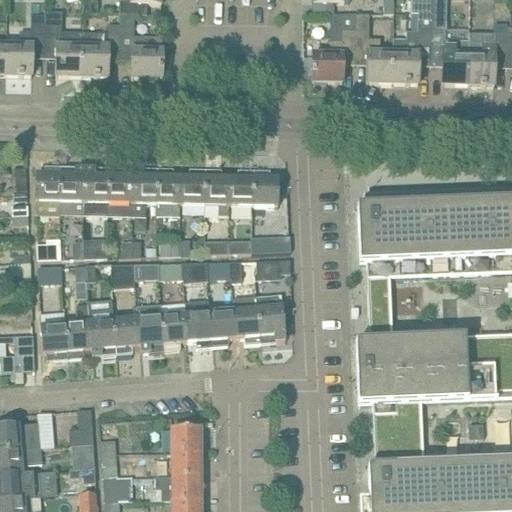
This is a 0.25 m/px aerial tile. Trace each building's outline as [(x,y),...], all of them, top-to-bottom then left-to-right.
[(120,0),(120,5),(119,17),(120,17),(134,17),(142,18),(143,7),(160,8),(160,7),(159,7),(159,0),(120,0)] [(392,56),(391,87),(416,87),(416,88),(417,88),(418,70),(418,63),(430,63),(430,35),(431,0),(413,0),(419,10),(419,17),(418,35),(405,35),(405,42),(392,42),(392,56)] [(431,0),(430,35),(430,63),(442,64),(442,71),(441,89),(443,89),(443,88),(467,88),(468,58),(469,45),(444,44),(444,36),(444,0),(431,0)] [(383,4),(383,16),(393,16),(393,4),(383,4)] [(56,80),(81,80),(82,36),(61,35),(61,15),(44,15),(44,23),(43,55),(55,56),(55,81),(56,81),(56,80)] [(367,86),(391,87),(392,56),(379,55),(379,41),(367,41),(368,16),(355,17),(354,62),(366,62),(365,87),(367,87),(367,86)] [(120,29),(119,57),(131,57),(131,82),(132,82),(132,81),(159,82),(159,83),(161,83),(162,40),(133,40),(134,17),(120,17),(120,29)] [(342,62),(354,62),(355,17),(330,19),(329,57),(312,57),(311,86),(326,86),(326,85),(340,86),(340,87),(342,87),(342,62)] [(31,55),(43,55),(44,23),(30,22),(30,35),(18,35),(18,49),(6,49),(5,79),(29,79),(29,80),(31,80),(31,55)] [(107,57),(119,57),(120,29),(106,29),(106,36),(82,36),(81,80),(105,81),(105,82),(107,82),(107,57)] [(481,58),(468,58),(467,88),(492,89),(492,90),(493,90),(494,65),(506,65),(506,37),(493,36),(493,44),(481,44),(481,58)] [(58,220),(59,220),(59,206),(60,171),(44,171),(44,178),(35,177),(34,205),(59,206),(58,220)] [(84,178),(84,172),(76,172),(60,171),(59,206),(74,206),(73,220),(83,220),(83,208),(83,206),(84,185),(84,178)] [(12,172),(13,196),(25,195),(25,172),(12,172)] [(108,172),(84,172),(83,206),(83,220),(107,221),(107,207),(108,172)] [(107,207),(107,221),(131,221),(131,207),(132,180),(124,179),(124,173),(108,172),(107,207)] [(140,180),(132,180),(131,207),(131,221),(145,221),(145,208),(156,208),(156,173),(140,173),(140,180)] [(179,208),(180,208),(180,181),(172,180),(172,174),(156,173),(156,208),(156,221),(178,221),(179,208)] [(188,181),(180,181),(180,208),(204,209),(205,174),(189,174),(188,181)] [(228,219),(229,209),(229,182),(220,181),(220,175),(205,174),(204,209),(219,209),(219,219),(228,219)] [(229,209),(252,210),(253,175),(237,175),(237,182),(229,182),(229,209)] [(269,176),(253,175),(252,210),(277,211),(277,183),(268,183),(269,176)] [(374,471),(367,471),(369,511),(511,511),(511,191),(363,197),(363,211),(357,211),(359,268),(366,267),(369,346),(355,346),(358,409),(371,409),(374,471)] [(26,204),(25,195),(13,196),(13,205),(26,204)] [(12,220),(26,219),(26,210),(12,210),(12,220)] [(26,219),(12,220),(12,229),(27,229),(26,219)] [(264,241),(251,242),(251,244),(252,258),(254,258),(265,257),(264,241)] [(46,243),(46,248),(36,249),(36,264),(47,264),(47,263),(59,263),(59,242),(46,243)] [(82,243),(82,245),(83,262),(106,262),(106,243),(82,243)] [(160,261),(179,261),(179,244),(159,244),(160,261)] [(179,244),(179,261),(189,261),(189,244),(179,244)] [(228,259),(228,244),(208,245),(208,260),(218,259),(228,259)] [(228,244),(228,259),(230,259),(252,258),(251,244),(229,244),(228,244)] [(73,263),(83,262),(82,245),(72,245),(73,263)] [(120,262),(130,262),(130,245),(120,245),(120,262)] [(130,245),(130,262),(140,262),(140,245),(130,245)] [(13,268),(29,267),(29,263),(28,258),(13,258),(13,268)] [(279,265),(256,266),(256,277),(254,277),(254,284),(279,283),(279,265)] [(240,266),(230,267),(231,281),(231,286),(241,285),(240,266)] [(29,267),(13,268),(8,269),(9,292),(30,291),(29,267)] [(216,282),(231,281),(230,267),(205,268),(207,285),(208,285),(208,289),(216,288),(216,282)] [(181,268),(172,269),(172,284),(182,284),(181,268)] [(205,268),(181,268),(182,284),(182,286),(207,285),(205,268)] [(133,285),(133,269),(109,270),(111,289),(111,293),(133,292),(133,285)] [(143,269),(133,269),(133,285),(143,285),(143,269)] [(166,269),(157,269),(157,285),(167,284),(166,269)] [(85,270),(75,271),(75,286),(85,285),(85,270)] [(85,270),(86,285),(86,289),(111,289),(109,270),(85,270)] [(44,288),(62,287),(62,271),(37,272),(39,310),(45,310),(44,288)] [(260,347),(257,312),(256,300),(232,302),(233,314),(235,342),(243,341),(244,348),(260,347)] [(212,351),(209,316),(208,304),(184,306),(185,318),(187,346),(195,345),(196,352),(212,351)] [(10,316),(15,316),(31,316),(31,306),(15,307),(15,311),(10,312),(10,316)] [(83,355),(91,354),(89,326),(88,316),(87,316),(87,309),(75,310),(76,327),(65,328),(67,363),(83,361),(83,355)] [(257,312),(260,347),(276,345),(275,339),(284,338),(281,310),(257,312)] [(209,316),(212,351),(227,349),(227,343),(235,342),(233,314),(209,316)] [(92,361),(116,359),(113,324),(97,325),(97,315),(88,316),(89,326),(91,354),(92,361)] [(32,325),(31,316),(15,316),(16,326),(32,325)] [(185,318),(161,320),(164,355),(179,353),(179,347),(187,346),(185,318)] [(164,355),(161,320),(137,322),(139,350),(140,357),(164,355)] [(137,322),(113,324),(116,359),(131,357),(131,351),(139,350),(137,322)] [(52,364),(67,363),(65,328),(64,328),(40,330),(42,358),(51,357),(52,364)] [(15,362),(0,363),(1,384),(15,383),(15,386),(23,386),(22,376),(22,375),(32,375),(34,375),(32,339),(20,340),(21,365),(15,365),(15,362)] [(53,415),(39,415),(40,450),(54,450),(53,415)] [(0,455),(39,452),(37,428),(24,429),(24,425),(15,426),(14,424),(23,423),(23,420),(0,421),(0,455)] [(90,424),(76,425),(68,425),(68,433),(69,450),(92,448),(90,424)] [(164,447),(164,456),(200,456),(200,432),(170,432),(170,447),(164,447)] [(100,457),(115,456),(114,433),(99,434),(100,457)] [(0,479),(22,478),(21,469),(40,467),(39,452),(0,455),(0,479)] [(92,452),(72,453),(73,474),(78,474),(94,473),(93,463),(92,452)] [(115,456),(100,457),(102,481),(117,480),(115,456)] [(200,480),(200,456),(164,456),(164,468),(170,468),(170,480),(200,480)] [(94,473),(78,474),(73,474),(65,475),(65,483),(82,482),(83,487),(95,487),(94,473)] [(0,503),(39,501),(40,501),(39,485),(38,477),(22,479),(22,478),(0,479),(0,503)] [(117,480),(102,481),(103,506),(118,505),(132,504),(131,482),(117,483),(117,480)] [(161,505),(170,505),(200,504),(200,480),(170,480),(170,481),(155,481),(155,494),(161,494),(161,505)] [(78,498),(78,511),(96,511),(95,497),(78,498)] [(39,511),(39,501),(0,503),(0,511),(39,511)]
